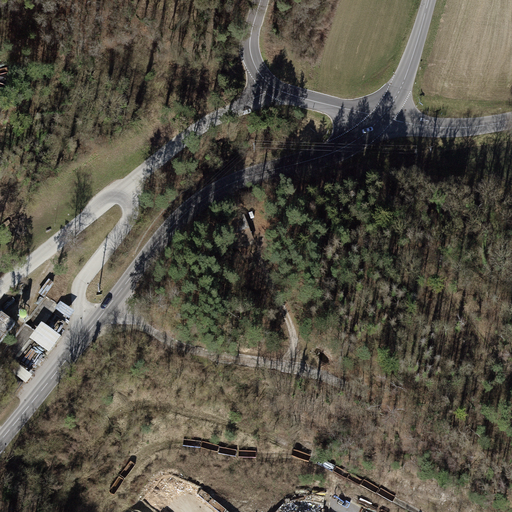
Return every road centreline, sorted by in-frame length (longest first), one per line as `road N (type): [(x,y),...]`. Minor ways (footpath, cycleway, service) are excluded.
road 1 (primary): [(380,119),(347,144),(256,170),(201,197),(165,228),(92,328)]
road 2 (unclassified): [(267,85),(123,190)]
road 3 (unclassified): [(123,190),(124,230),(78,286),(78,307),(92,328)]
road 4 (unclassified): [(123,190),(0,287)]
road 5 (primary): [(92,328),(0,440)]
road 6 (primary): [(511,121),(446,129),(380,119)]
road 7 (secondary): [(429,0),(403,85),(380,119)]
